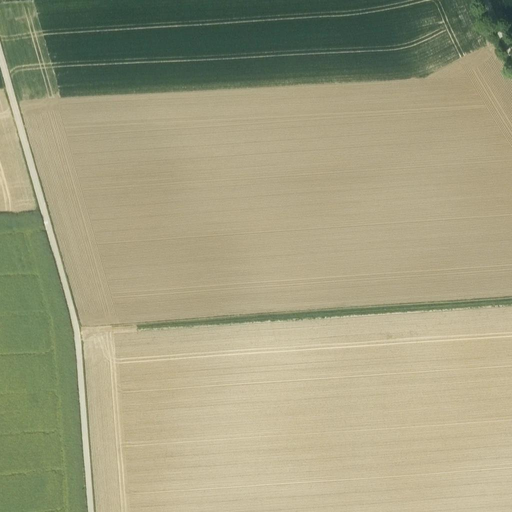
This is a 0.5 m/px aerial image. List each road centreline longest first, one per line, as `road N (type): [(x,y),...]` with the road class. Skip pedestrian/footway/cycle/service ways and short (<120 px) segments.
road 1 (track): [(89,511),(76,331),(0,58)]
road 2 (track): [(76,331),(511,302)]
